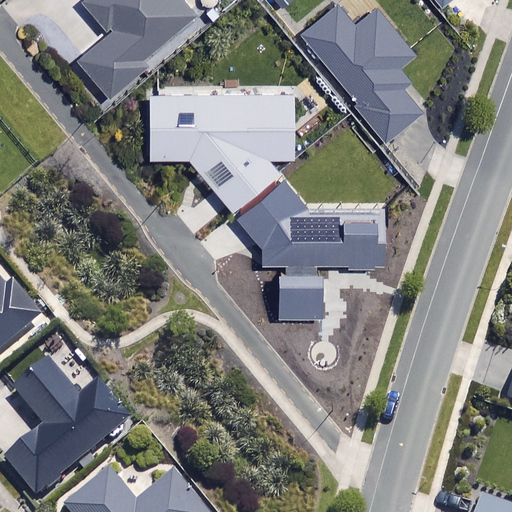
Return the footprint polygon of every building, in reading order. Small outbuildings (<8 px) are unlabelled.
[(82,0),(110,30),(78,60),(111,95),(145,64),(141,59),(194,9),(186,0),(82,0)] [(424,114),(404,89),(412,83),(401,69),(417,57),(377,8),(355,26),(338,5),(300,35),(388,143),(424,114)] [(269,161),(296,162),(295,96),(148,97),(149,162),(190,161),(233,214),(282,174),(269,161)] [(285,180),(237,220),(262,249),(263,268),(286,267),(286,276),(278,276),(279,320),(325,320),(324,276),(317,276),(317,267),(348,267),(348,271),(375,270),(375,267),(386,268),(385,210),(309,210),(285,180)] [(0,350),(43,316),(15,281),(7,288),(0,279),(0,350)] [(83,398),(49,360),(14,391),(46,427),(7,461),(39,497),(129,416),(99,383),(83,398)] [(68,506),(72,511),(209,511),(176,472),(138,503),(112,471),(68,506)] [(511,511),(511,507),(483,497),(477,511),(511,511)]
